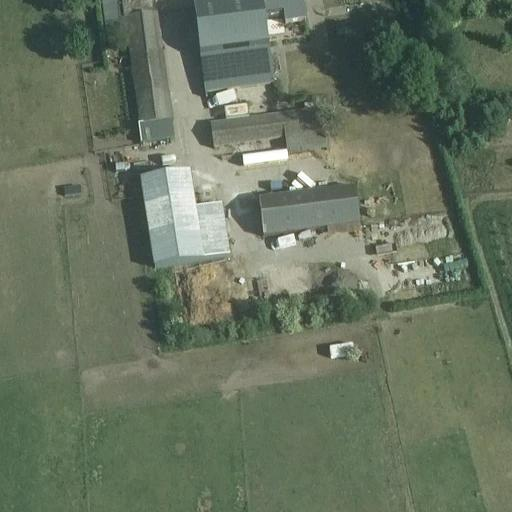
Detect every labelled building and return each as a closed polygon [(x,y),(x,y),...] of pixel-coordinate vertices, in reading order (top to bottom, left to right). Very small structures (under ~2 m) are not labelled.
[(173,122),(157,17),(154,0),(121,0),(125,22),(126,21),(142,127),(173,122)] [(176,26),(174,0),(162,0),(164,27),(176,26)] [(251,51),(269,49),(265,20),(279,18),(280,27),(306,23),(302,0),(250,0),(239,2),(241,21),(246,21),(251,51)] [(274,86),(269,49),(251,51),(246,21),(241,21),(239,2),(193,8),(205,96),(274,86)] [(327,152),(321,110),(210,125),(213,150),(285,140),(287,158),(327,152)] [(190,174),(139,182),(154,271),(230,258),(222,208),(196,212),(190,174)] [(360,236),(354,189),(259,201),(263,239),(327,231),(328,240),(360,236)] [(421,219),(451,210),(448,200),(418,209),(421,219)] [(483,241),(461,241),(461,256),(483,256),(483,241)]
